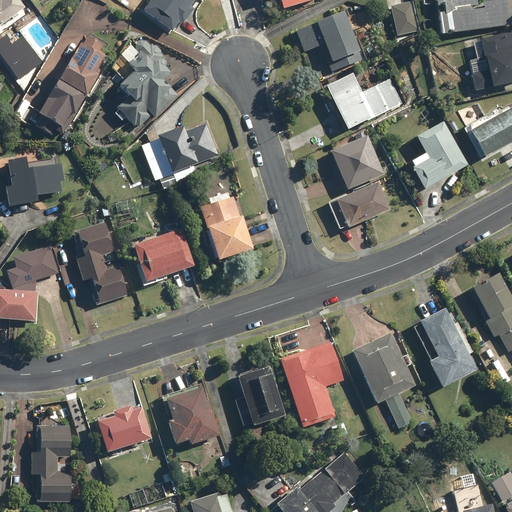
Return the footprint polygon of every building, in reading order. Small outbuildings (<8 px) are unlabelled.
[(0,0),(0,26),(25,8),(19,0),(0,0)] [(190,7),(195,0),(150,0),(142,11),(171,33),(177,24),(181,27),(194,10),(190,7)] [(259,0),(260,3),(268,0),(277,0),(281,11),(319,0),(318,0),(259,0)] [(413,0),(388,6),(395,38),(421,32),(413,0)] [(498,0),(477,4),(476,0),(433,0),(440,37),(511,24),(511,21),(508,0),(498,0)] [(348,12),(297,30),(304,50),(321,44),(330,71),(364,59),(348,12)] [(491,87),(492,89),(511,84),(511,31),(479,40),(484,57),(469,60),(476,90),(491,87)] [(65,131),(97,74),(92,72),(103,53),(99,51),(103,44),(87,35),(81,45),(78,43),(37,115),(65,131)] [(153,119),(177,96),(162,81),(169,74),(163,68),(166,64),(162,60),(167,55),(155,43),(152,46),(142,36),(131,47),(136,53),(125,64),(132,71),(114,88),(127,101),(117,111),(135,130),(150,116),(153,119)] [(360,93),(351,74),(325,87),(346,131),(401,104),(388,79),(360,93)] [(477,157),(511,137),(511,102),(463,130),(477,157)] [(443,122),(414,138),(426,161),(410,169),(422,191),(467,168),(443,122)] [(161,139),(143,145),(156,179),(161,178),(164,188),(197,176),(193,164),(220,154),(208,123),(186,132),(183,127),(160,135),(161,139)] [(365,135),(328,152),(346,192),(383,175),(365,135)] [(3,188),(6,208),(36,203),(35,197),(61,193),(60,183),(65,182),(61,163),(51,165),(50,159),(25,163),(24,156),(5,159),(10,187),(3,188)] [(377,181),(333,201),(346,231),(391,211),(377,181)] [(242,218),(244,217),(239,200),(234,201),(232,196),(198,206),(215,263),(251,252),(242,218)] [(106,272),(102,257),(113,253),(104,223),(72,233),(95,308),(127,299),(117,268),(106,272)] [(176,247),(171,232),(131,246),(145,285),(190,268),(182,245),(176,247)] [(50,247),(11,257),(14,269),(5,271),(10,288),(11,288),(11,291),(0,290),(0,321),(35,323),(37,293),(34,293),(34,282),(57,277),(50,247)] [(511,302),(496,274),(468,289),(495,338),(498,337),(507,352),(511,349),(511,302)] [(426,362),(440,390),(475,373),(444,309),(418,322),(435,358),(426,362)] [(383,402),(397,430),(412,423),(399,394),(415,387),(388,333),(350,352),(376,406),(383,402)] [(327,387),(343,382),(331,343),(279,359),(300,427),(336,416),(327,387)] [(285,415),(267,365),(236,377),(253,426),(285,415)] [(201,386),(164,398),(171,421),(166,422),(174,446),(188,442),(190,446),(218,437),(201,386)] [(149,440),(140,409),(130,412),(129,407),(111,412),(113,417),(95,423),(105,454),(149,440)] [(37,501),(67,503),(69,480),(56,479),(57,450),(67,451),(69,428),(35,426),(33,452),(40,453),(37,501)] [(295,487),(274,505),(275,507),(270,511),(269,511),(328,511),(365,480),(342,453),(299,491),(295,487)] [(511,473),(510,470),(490,483),(502,502),(511,495),(511,473)] [(493,511),(491,503),(488,504),(476,480),(464,487),(470,505),(457,508),(457,511),(493,511)] [(214,499),(212,494),(187,502),(190,511),(231,511),(226,495),(214,499)] [(511,511),(511,501),(504,506),(505,509),(503,510),(503,511),(511,511)]
